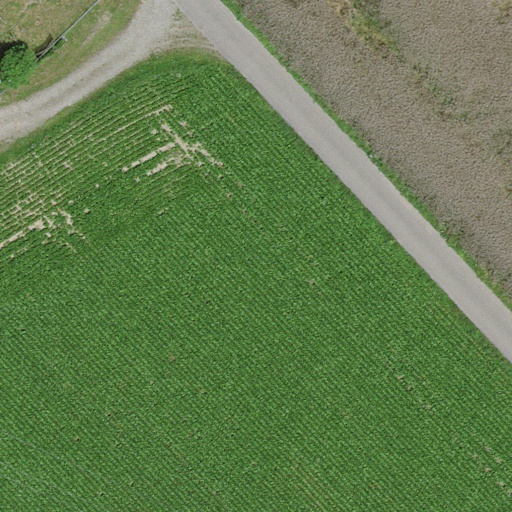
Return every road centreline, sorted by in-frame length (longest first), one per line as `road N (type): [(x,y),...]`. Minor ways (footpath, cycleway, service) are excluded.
road 1 (track): [(511,341),(182,0)]
road 2 (track): [(199,19),(26,131),(0,132)]
